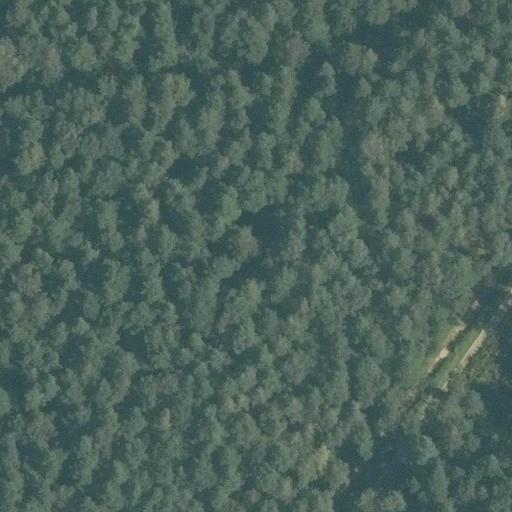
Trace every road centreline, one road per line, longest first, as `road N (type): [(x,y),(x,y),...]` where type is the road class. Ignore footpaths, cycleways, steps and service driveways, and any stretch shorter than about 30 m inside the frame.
road 1 (unknown): [(324,511),(511,256)]
road 2 (track): [(358,511),(511,292)]
